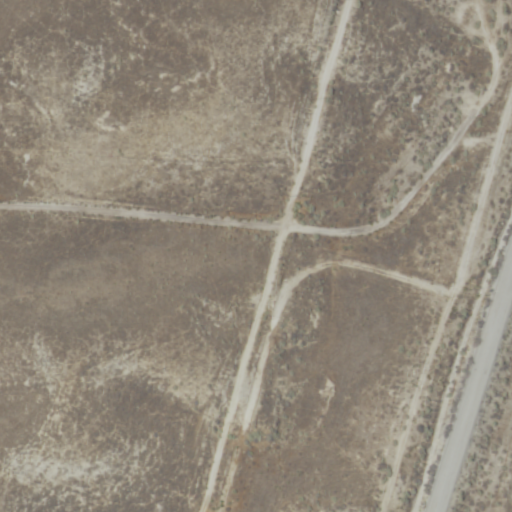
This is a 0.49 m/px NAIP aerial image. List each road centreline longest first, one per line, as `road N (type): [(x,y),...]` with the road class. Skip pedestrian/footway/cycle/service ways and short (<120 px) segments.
road 1 (track): [(201,511),(348,0)]
road 2 (track): [(437,161),(369,231),(0,215)]
road 3 (residential): [(511,241),(429,511)]
